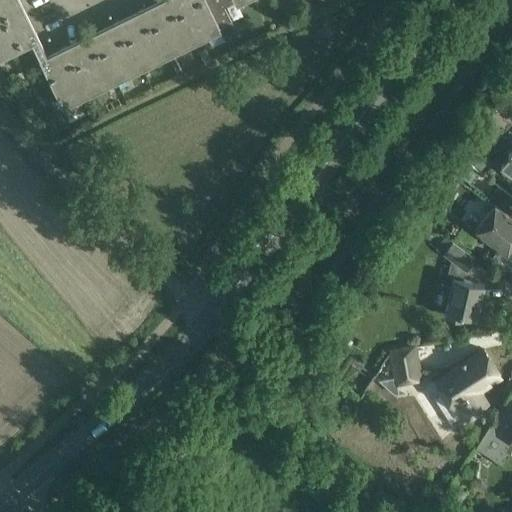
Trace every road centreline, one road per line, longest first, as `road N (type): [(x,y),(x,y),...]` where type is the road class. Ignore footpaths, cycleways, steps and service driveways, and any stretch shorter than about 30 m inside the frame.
road 1 (tertiary): [(202,318),(447,0)]
road 2 (residential): [(186,299),(0,117)]
road 3 (tertiary): [(16,496),(100,427),(202,318)]
